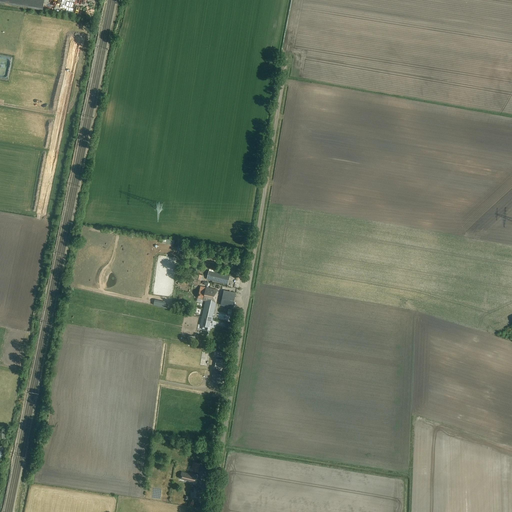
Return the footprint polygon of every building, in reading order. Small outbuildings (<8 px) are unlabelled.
[(0,0),(0,2),(43,10),(44,0),(0,0)] [(56,2),(54,10),(61,12),(63,3),(56,2)] [(228,284),(230,276),(209,271),(207,279),(228,284)] [(204,296),(206,288),(200,286),(198,298),(203,299),(203,300),(206,301),(204,308),(214,311),(217,300),(213,299),(213,298),(204,296)] [(213,299),(217,300),(218,294),(216,294),(217,290),(206,288),(204,296),(213,298),(213,299)] [(232,308),(236,293),(224,290),(220,305),(232,308)] [(166,302),(154,300),(153,306),(165,308),(166,302)] [(212,319),(214,311),(204,308),(202,317),(212,319)] [(210,328),(212,319),(202,317),(200,325),(210,328)] [(215,367),(222,367),(225,368),(226,360),(216,359),(215,367)] [(211,381),(211,373),(208,373),(207,382),(204,382),(203,388),(209,388),(209,381),(211,381)] [(222,384),(223,375),(213,373),(211,382),(222,384)] [(189,475),(182,473),(181,479),(189,481),(188,482),(195,484),(197,476),(190,473),(189,475)] [(200,500),(202,490),(194,488),(193,492),(191,491),(190,497),(200,500)]
